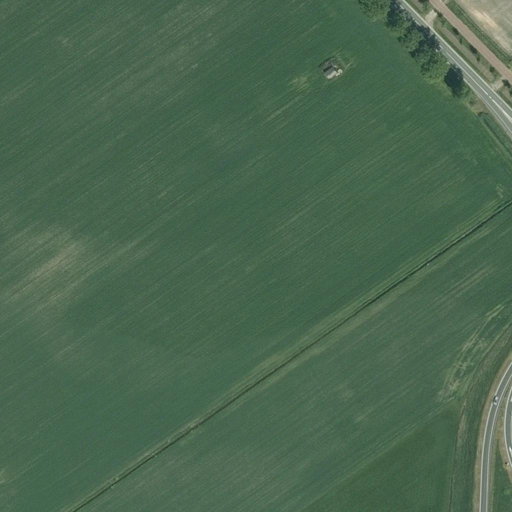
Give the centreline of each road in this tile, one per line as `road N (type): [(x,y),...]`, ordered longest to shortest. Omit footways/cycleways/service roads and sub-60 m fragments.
road 1 (secondary): [(497,106),(392,0)]
road 2 (trunk): [(511,368),(486,439),(482,511)]
